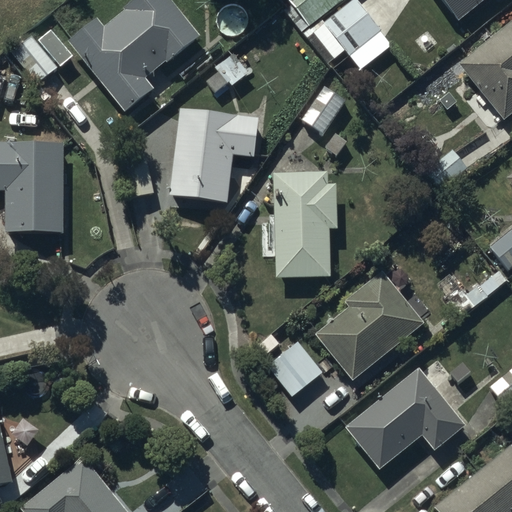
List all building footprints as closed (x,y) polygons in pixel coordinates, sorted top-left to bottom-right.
[(201,42),(167,0),(143,0),(105,32),(98,24),(68,48),(126,118),(155,94),(147,85),(167,68),(168,70),(201,42)] [(347,0),(283,0),(309,31),(347,0)] [(491,0),(438,0),(459,26),(491,0)] [(392,48),(355,3),(313,37),(333,62),(343,54),(349,61),(350,60),(361,74),(392,48)] [(511,25),(458,70),(503,125),(511,117),(511,25)] [(38,88),(59,71),(35,41),(14,59),(38,88)] [(235,91),(264,68),(248,47),(204,81),(217,98),(232,87),(235,91)] [(346,104),(324,89),(301,124),(323,138),(346,104)] [(260,127),(181,118),(172,203),(230,210),(235,163),(256,166),(260,127)] [(65,151),(0,151),(0,199),(8,200),(8,242),(66,241),(65,151)] [(467,172),(452,154),(425,177),(439,195),(467,172)] [(154,201),(147,157),(123,161),(129,205),(154,201)] [(329,180),(275,181),(277,286),(333,285),(332,237),(339,237),(338,192),(330,192),(329,180)] [(511,233),(490,252),(509,274),(511,271),(511,233)] [(353,385),(424,327),(380,276),(344,305),(349,311),(315,340),(353,385)] [(292,401),(322,375),(297,346),(266,371),(292,401)] [(511,406),(511,371),(489,391),(506,411),(511,406)] [(465,430),(419,373),(344,432),(379,475),(423,440),(434,454),(465,430)] [(0,488),(11,487),(0,429),(0,488)] [(511,511),(511,452),(510,450),(433,511),(432,511),(511,511)] [(123,511),(84,461),(19,511),(123,511)]
